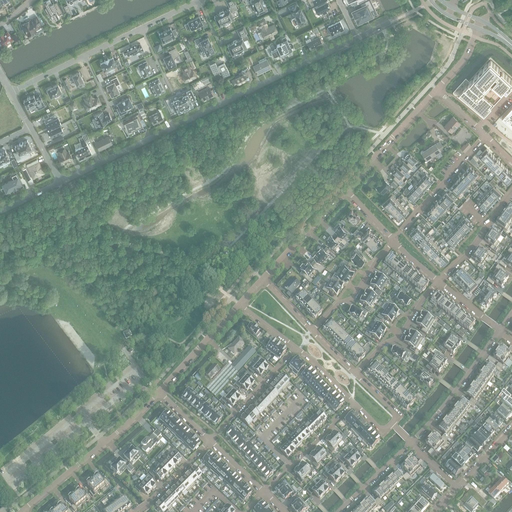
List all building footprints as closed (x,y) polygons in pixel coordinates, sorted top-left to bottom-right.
[(62,12),(57,2),(54,3),(53,2),(52,2),(53,2),(51,3),(49,0),(48,0),(44,3),(47,8),(46,9),(50,16),(51,15),(53,19),(54,20),(57,19),(59,18),(58,15),(62,13),(62,12)] [(231,12),(237,9),(235,4),(236,4),(233,0),(226,0),(229,7),(230,7),(230,9),(229,9),(224,12),(224,11),(219,13),(220,14),(214,16),(219,26),(234,19),(231,12)] [(265,4),(263,0),(250,0),(249,1),(248,0),(240,0),(241,1),(243,0),(244,0),(247,4),(252,2),(257,14),(267,9),(265,4)] [(372,16),(370,12),(374,10),(375,10),(369,0),(367,0),(360,4),(362,7),(354,11),(356,15),(355,15),(356,19),(357,18),(359,22),(365,19),(365,20),(368,18),(372,16)] [(316,6),(314,7),(315,7),(317,13),(321,11),(323,15),(327,13),(326,9),(329,7),(328,4),(328,3),(327,3),(327,1),(326,1),(316,6)] [(307,21),(300,8),(298,10),(295,4),(289,7),(292,13),(293,12),(295,17),(292,19),(291,20),(293,25),(295,25),(298,24),(299,25),(307,21)] [(206,26),(203,20),(201,21),(199,17),(199,16),(198,16),(198,17),(195,18),(192,20),(188,22),(187,22),(188,22),(189,24),(188,24),(189,28),(190,27),(191,29),(191,30),(192,29),(202,24),(204,28),(206,26)] [(30,20),(22,24),(23,26),(22,27),(26,34),(26,35),(27,34),(28,36),(36,32),(37,33),(43,30),(41,26),(36,17),(35,17),(33,19),(33,20),(31,22),(30,20)] [(277,32),(274,24),(267,27),(266,25),(266,24),(267,24),(265,19),(258,23),(260,27),(261,27),(263,30),(261,31),(264,38),(277,32)] [(332,34),(344,29),(340,21),(330,26),(328,27),(329,28),(327,29),(329,34),(331,33),(332,34)] [(244,41),(249,39),(246,33),(247,33),(243,26),(237,29),(240,36),(241,36),(242,38),(237,40),(232,42),(233,42),(228,45),(232,55),(247,47),(244,41)] [(174,35),(177,34),(175,29),(172,31),(171,29),(171,28),(170,28),(167,30),(163,32),(159,34),(159,33),(159,34),(163,41),(163,42),(167,40),(168,41),(171,40),(170,38),(174,36),(174,37),(175,36),(174,36),(174,35)] [(10,42),(13,39),(7,32),(3,35),(3,34),(0,35),(0,37),(0,45),(2,48),(5,45),(6,46),(10,43),(10,42)] [(212,46),(210,42),(208,38),(207,37),(207,38),(202,40),(200,37),(194,40),(196,45),(201,42),(202,46),(201,47),(203,51),(204,50),(207,55),(206,55),(207,55),(210,53),(210,55),(214,53),(213,52),(214,52),(214,51),(212,46)] [(293,46),(293,45),(293,44),(292,43),(291,42),(290,42),(288,43),(287,40),(286,37),(282,38),(284,42),(283,42),(280,44),(286,54),(286,53),(292,51),(292,50),(292,49),(292,48),(293,47),(293,46)] [(322,44),(319,37),(311,41),(310,39),(306,41),(309,47),(309,48),(310,50),(322,44)] [(143,50),(140,43),(137,45),(137,43),(125,49),(125,50),(123,51),(125,55),(127,54),(128,56),(133,54),(133,55),(136,54),(137,55),(141,53),(140,52),(143,50)] [(286,54),(280,44),(277,46),(278,48),(271,52),(274,58),(276,57),(278,56),(279,57),(286,54)] [(173,59),(179,56),(175,48),(169,51),(172,58),(165,61),(166,64),(167,66),(168,68),(176,64),(173,59)] [(112,67),(116,65),(118,69),(122,67),(118,60),(115,62),(113,57),(109,59),(108,59),(104,61),(104,62),(100,63),(104,71),(108,69),(109,71),(110,71),(113,69),(113,68),(112,67)] [(271,68),(269,64),(271,63),(269,58),(253,66),(256,72),(256,73),(257,74),(261,72),(263,71),(263,72),(271,68)] [(462,92),(459,95),(462,98),(463,98),(465,100),(466,101),(468,103),(469,103),(474,108),(475,108),(478,111),(481,113),(481,114),(484,116),(486,114),(487,113),(486,113),(488,111),(489,111),(489,110),(491,108),(492,108),(491,108),(494,105),(494,106),(494,105),(496,103),(497,102),(499,100),(499,99),(501,97),(502,97),(504,94),(509,89),(509,88),(511,86),(511,85),(511,80),(509,77),(508,77),(506,75),(505,74),(503,72),(502,71),(500,69),(499,69),(497,66),(496,66),(494,64),(493,63),(490,61),(488,63),(487,64),(485,66),(485,67),(483,69),(482,69),(482,70),(480,72),(478,75),(478,74),(477,75),(475,77),(474,78),(475,78),(473,80),(472,80),(472,81),(470,83),(469,83),(470,83),(467,86),(467,85),(467,86),(465,88),(464,89),(462,92)] [(138,66),(135,67),(137,71),(140,70),(142,73),(139,75),(141,79),(144,77),(152,73),(150,69),(148,65),(146,62),(138,66)] [(230,74),(226,67),(224,63),(217,66),(215,62),(210,65),(214,74),(219,72),(220,74),(222,73),(223,77),(230,74)] [(196,77),(192,70),(191,71),(188,66),(182,69),(184,72),(185,73),(182,75),(183,76),(182,77),(184,81),(185,80),(186,82),(196,77)] [(251,77),(247,67),(241,70),(242,71),(238,73),(240,75),(235,78),(231,80),(233,85),(237,83),(238,83),(246,79),(246,80),(251,77)] [(84,82),(79,72),(77,73),(76,73),(72,76),(77,86),(84,82)] [(210,82),(207,76),(202,79),(204,85),(210,82)] [(119,93),(116,86),(119,84),(116,77),(111,80),(112,83),(106,86),(108,90),(109,93),(110,92),(112,96),(119,93)] [(163,88),(163,87),(161,83),(160,83),(158,79),(149,83),(156,96),(164,92),(163,88)] [(61,92),(58,84),(47,89),(51,97),(54,96),(55,98),(59,96),(58,94),(61,92)] [(213,95),(210,90),(209,88),(199,93),(202,100),(209,97),(213,95)] [(193,105),(191,101),(196,99),(191,90),(186,92),(187,94),(182,97),(183,98),(179,100),(178,99),(173,101),(174,104),(172,105),(174,110),(177,109),(178,112),(183,109),(184,110),(188,108),(188,107),(193,105)] [(45,106),(40,95),(35,98),(34,96),(30,97),(27,98),(28,99),(24,100),(27,108),(28,108),(29,110),(36,106),(38,110),(45,106)] [(97,98),(94,99),(92,98),(90,95),(84,98),(89,108),(88,108),(89,109),(100,104),(97,98)] [(133,105),(129,97),(117,103),(119,107),(117,109),(120,115),(123,114),(121,111),(133,105)] [(511,107),(502,118),(511,127),(511,107)] [(112,119),(109,113),(104,115),(102,112),(94,115),(99,127),(107,123),(107,122),(112,119)] [(163,119),(160,112),(149,117),(153,124),(159,121),(160,121),(163,119)] [(142,127),(139,120),(141,119),(138,113),(131,117),(132,118),(123,123),(125,127),(124,127),(129,134),(142,127)] [(452,132),(460,123),(453,117),(445,126),(452,132)] [(48,122),(46,124),(48,127),(47,127),(48,128),(49,129),(49,130),(60,125),(61,124),(58,118),(54,120),(53,118),(47,120),(48,122)] [(49,129),(48,130),(49,132),(48,133),(49,133),(51,136),(57,134),(62,131),(60,125),(49,130),(49,129)] [(89,140),(86,134),(82,136),(84,139),(80,141),(82,146),(75,150),(79,159),(84,157),(87,155),(91,153),(87,144),(86,144),(85,142),(89,140)] [(112,144),(108,136),(95,143),(98,148),(99,151),(104,148),(111,144),(112,145),(112,144)] [(29,152),(31,151),(30,149),(31,148),(27,140),(15,146),(17,151),(13,153),(17,160),(21,158),(20,157),(28,153),(29,152)] [(443,156),(438,149),(442,146),(440,142),(437,143),(437,144),(436,145),(435,144),(426,150),(426,151),(422,154),(427,161),(436,155),(439,158),(443,156)] [(72,159),(69,151),(66,152),(64,148),(58,151),(60,155),(58,156),(61,164),(72,159)] [(480,155),(477,158),(481,162),(483,160),(487,156),(489,158),(493,155),(491,153),(491,152),(487,148),(483,152),(482,152),(479,154),(480,155)] [(5,161),(9,159),(5,151),(0,153),(0,163),(1,163),(2,165),(6,163),(5,161)] [(406,157),(405,158),(409,161),(406,164),(411,167),(410,168),(414,171),(417,167),(414,164),(417,160),(409,153),(409,154),(407,154),(406,156),(406,157)] [(487,156),(483,160),(489,166),(497,159),(496,158),(496,159),(493,155),(489,158),(487,156)] [(497,159),(489,166),(493,170),(501,163),(500,163),(501,162),(497,159)] [(400,164),(399,165),(402,168),(400,171),(404,175),(408,178),(411,174),(407,171),(410,168),(411,167),(406,164),(403,160),(402,162),(400,164)] [(44,173),(39,162),(28,168),(29,170),(30,169),(30,171),(29,171),(32,176),(31,176),(33,179),(36,177),(44,173)] [(501,163),(493,170),(497,174),(505,167),(501,163)] [(393,172),(392,172),(396,175),(393,178),(395,180),(394,181),(398,185),(399,184),(400,184),(401,185),(403,183),(404,182),(401,178),(404,175),(400,171),(396,167),(396,168),(394,168),(393,170),(393,172)] [(470,167),(466,171),(474,179),(475,180),(479,175),(475,171),(473,169),(470,167)] [(505,167),(497,174),(503,180),(507,176),(505,174),(509,171),(508,170),(506,168),(505,167)] [(464,173),(462,175),(470,183),(474,179),(466,171),(464,173)] [(507,176),(503,180),(507,184),(508,183),(509,184),(511,181),(511,179),(511,173),(511,172),(511,173),(509,171),(505,174),(507,176)] [(425,172),(421,177),(422,178),(429,184),(431,182),(433,180),(431,178),(429,176),(425,172)] [(21,184),(16,174),(12,176),(13,180),(3,185),(6,192),(13,188),(14,190),(18,187),(17,186),(21,184)] [(460,177),(458,179),(467,187),(470,183),(462,175),(460,177)] [(418,182),(426,189),(427,187),(429,185),(429,184),(422,178),(418,182)] [(454,183),(454,184),(463,191),(463,192),(468,188),(467,187),(458,179),(456,182),(455,183),(454,183)] [(383,193),(390,186),(391,186),(384,180),(377,188),(383,194),(384,194),(383,193)] [(416,180),(412,185),(413,185),(422,193),(424,191),(426,189),(418,182),(416,180)] [(454,184),(450,188),(459,196),(463,191),(454,184)] [(410,189),(409,190),(418,197),(420,195),(422,193),(413,185),(410,189)] [(489,190),(488,190),(497,198),(501,193),(492,186),(489,190)] [(409,188),(405,193),(409,197),(411,199),(414,201),(418,197),(409,190),(410,189),(409,188)] [(488,189),(483,194),(484,194),(493,202),(496,198),(497,198),(488,190),(489,190),(488,189)] [(446,192),(442,197),(450,203),(450,204),(450,205),(455,200),(446,192)] [(484,194),(481,199),(489,206),(493,202),(484,194)] [(392,195),(383,204),(387,208),(396,199),(392,195)] [(439,201),(438,201),(446,208),(450,204),(450,203),(442,197),(439,201)] [(396,199),(387,208),(391,212),(400,204),(396,199)] [(481,199),(477,203),(485,211),(489,206),(481,199)] [(435,205),(442,212),(444,214),(448,209),(446,208),(438,201),(435,205)] [(400,204),(391,212),(393,214),(395,216),(404,208),(400,204)] [(434,205),(431,209),(438,216),(442,212),(435,205),(434,205)] [(404,208),(395,216),(399,221),(402,218),(404,216),(408,212),(404,208)] [(429,216),(426,219),(432,225),(434,222),(435,221),(434,220),(438,216),(431,209),(431,210),(427,214),(429,216)] [(360,218),(354,213),(351,210),(349,213),(347,216),(355,224),(360,218)] [(507,210),(503,214),(511,220),(511,221),(511,220),(511,213),(507,210)] [(500,219),(508,225),(511,221),(511,220),(503,214),(501,218),(500,219)] [(463,216),(459,221),(460,221),(468,229),(472,225),(472,224),(463,216)] [(500,219),(496,224),(504,229),(502,232),(505,233),(507,231),(510,226),(508,225),(500,219)] [(460,221),(456,225),(464,233),(468,229),(460,221)] [(412,231),(410,234),(414,238),(421,231),(420,229),(421,228),(418,224),(415,227),(416,228),(415,229),(414,228),(411,231),(412,231)] [(335,230),(339,234),(337,237),(346,246),(349,243),(347,241),(348,241),(343,237),(348,233),(339,225),(338,227),(335,230)] [(456,225),(452,229),(460,237),(464,233),(456,225)] [(365,241),(373,234),(369,229),(364,234),(361,237),(365,241)] [(452,229),(448,234),(449,235),(449,234),(457,241),(460,237),(452,229)] [(492,230),(488,235),(488,236),(489,235),(497,242),(501,237),(505,240),(507,237),(501,233),(499,235),(492,230)] [(421,231),(414,238),(416,240),(418,242),(425,235),(421,231)] [(425,235),(418,242),(420,244),(422,246),(429,239),(430,238),(432,236),(428,232),(425,235)] [(377,238),(373,234),(365,241),(369,246),(377,238)] [(449,235),(445,239),(453,246),(457,241),(449,234),(449,235)] [(328,238),(326,240),(335,249),(339,244),(342,247),(344,248),(346,246),(337,237),(334,239),(330,235),(330,236),(327,238),(328,238)] [(485,240),(492,246),(490,248),(496,252),(498,249),(496,248),(499,243),(497,242),(489,235),(488,236),(486,236),(485,238),(485,240)] [(379,246),(380,244),(382,242),(380,240),(378,238),(377,238),(369,246),(368,247),(373,251),(375,249),(376,249),(379,247),(379,246)] [(422,246),(421,247),(423,249),(425,251),(434,242),(430,238),(429,239),(422,246)] [(434,242),(425,251),(429,255),(438,246),(434,242)] [(438,246),(429,255),(431,257),(433,259),(434,259),(434,258),(441,251),(441,252),(442,251),(438,246)] [(336,255),(328,248),(325,250),(321,247),(319,249),(317,251),(325,259),(326,260),(326,259),(330,255),(333,258),(336,255)] [(364,260),(359,254),(361,252),(360,251),(358,248),(357,247),(354,250),(356,252),(351,257),(357,263),(359,265),(360,264),(361,265),(364,262),(364,261),(364,260)] [(479,249),(475,253),(484,260),(488,255),(492,258),(494,255),(488,251),(486,254),(479,249)] [(321,263),(325,259),(317,251),(316,253),(313,255),(313,256),(317,260),(315,262),(323,269),(326,267),(321,263)] [(441,251),(434,258),(434,259),(437,262),(437,263),(445,256),(441,252),(441,251)] [(389,267),(396,258),(394,256),(391,254),(387,258),(386,259),(385,260),(385,261),(384,263),(389,267)] [(484,260),(475,254),(474,254),(471,257),(472,258),(472,259),(479,264),(477,267),(483,271),(485,268),(481,265),(484,260)] [(445,256),(437,263),(442,267),(444,265),(445,266),(448,263),(447,262),(449,260),(445,256)] [(354,270),(347,265),(349,262),(344,258),(342,261),(344,263),(341,268),(340,268),(351,275),(352,273),(354,270)] [(399,261),(396,259),(396,258),(389,267),(394,271),(401,263),(399,261)] [(500,262),(499,264),(500,265),(505,268),(507,265),(511,269),(511,261),(508,259),(504,263),(501,261),(500,262)] [(323,269),(315,262),(313,265),(308,261),(306,264),(304,265),(312,273),(316,269),(320,272),(323,269)] [(400,275),(407,267),(404,265),(402,263),(401,263),(394,271),(400,276),(401,275),(400,275)] [(308,277),(312,273),(304,265),(303,267),(300,270),(304,274),(302,276),(310,284),(312,281),(308,277)] [(495,275),(495,276),(505,283),(507,281),(507,280),(509,277),(501,272),(503,270),(499,267),(498,266),(495,269),(499,271),(495,275)] [(349,277),(351,275),(340,268),(341,268),(340,267),(336,272),(335,271),(333,274),(338,278),(340,275),(347,280),(347,279),(348,280),(350,277),(349,277)] [(406,279),(412,271),(409,269),(407,267),(400,275),(401,275),(406,279)] [(459,273),(454,278),(458,282),(465,275),(467,274),(463,269),(459,273)] [(417,276),(418,276),(418,275),(415,273),(415,274),(412,272),(412,271),(406,279),(411,284),(417,276)] [(343,286),(336,281),(338,278),(333,274),(331,278),(332,278),(328,283),(340,291),(341,289),(343,286)] [(390,280),(385,276),(383,279),(377,275),(377,276),(376,275),(375,278),(373,280),(384,287),(387,282),(388,282),(390,280)] [(465,275),(458,282),(462,286),(469,279),(465,275)] [(487,280),(487,281),(487,282),(492,285),(494,282),(501,288),(503,285),(504,285),(505,283),(495,276),(495,275),(494,275),(491,279),(491,280),(489,278),(487,280)] [(423,280),(424,280),(423,279),(420,277),(420,278),(418,276),(417,276),(411,284),(416,288),(423,280)] [(469,279),(462,286),(466,290),(473,283),(473,284),(475,282),(471,277),(469,279)] [(291,294),(300,285),(293,279),(285,288),(287,290),(285,292),(287,293),(289,291),(291,294)] [(381,292),(384,287),(373,280),(372,282),(370,285),(370,286),(377,290),(375,293),(380,296),(382,293),(381,292)] [(425,288),(428,284),(425,282),(423,280),(416,288),(415,290),(420,294),(422,292),(423,291),(425,289),(425,288)] [(340,291),(328,283),(325,288),(324,287),(322,290),(327,294),(329,291),(336,296),(338,293),(340,291)] [(470,295),(477,288),(473,284),(473,283),(466,290),(470,295)] [(486,283),(484,286),(488,289),(486,291),(484,294),(487,296),(492,299),(492,300),(493,300),(493,299),(495,299),(496,297),(496,295),(497,295),(489,290),(491,287),(487,284),(486,283)] [(300,304),(309,295),(305,290),(296,299),(298,302),(300,304)] [(410,302),(404,296),(406,294),(401,290),(399,293),(400,293),(395,298),(400,303),(403,305),(406,307),(406,306),(408,306),(410,304),(410,303),(410,302)] [(380,296),(375,293),(373,296),(366,292),(364,295),(363,297),(374,303),(377,298),(378,299),(380,296)] [(437,305),(443,297),(441,295),(438,293),(434,297),(433,297),(432,299),(432,300),(430,302),(435,306),(437,305)] [(305,309),(314,300),(309,295),(300,304),(299,304),(300,304),(302,307),(303,306),(305,309)] [(483,302),(481,304),(482,305),(482,306),(484,308),(486,308),(492,300),(492,299),(487,296),(486,298),(485,297),(485,298),(482,302),(483,302)] [(370,308),(374,303),(363,297),(362,299),(360,302),(366,306),(364,309),(370,312),(372,309),(370,308)] [(442,309),(449,301),(446,299),(443,297),(437,305),(442,309)] [(317,307),(319,306),(319,305),(314,300),(305,309),(307,311),(310,314),(317,307)] [(398,312),(391,307),(393,305),(388,301),(386,304),(387,305),(383,310),(384,311),(384,310),(395,317),(396,316),(398,313),(398,312)] [(448,313),(454,306),(452,304),(449,302),(449,301),(442,309),(448,313)] [(453,318),(459,310),(456,308),(454,306),(448,313),(453,318)] [(321,313),(322,312),(317,307),(310,314),(312,316),(314,319),(318,316),(319,316),(321,314),(321,313)] [(365,315),(367,312),(362,309),(360,312),(352,307),(352,308),(350,308),(349,311),(349,313),(352,315),(355,317),(359,320),(362,314),(365,315)] [(393,319),(395,317),(384,310),(384,311),(381,315),(379,314),(377,317),(382,321),(384,318),(391,323),(391,322),(393,319)] [(458,323),(465,314),(462,311),(462,312),(459,310),(453,318),(458,322),(457,323),(458,323)] [(432,326),(437,318),(432,315),(430,318),(424,314),(423,314),(421,317),(420,319),(432,326)] [(463,327),(471,318),(468,316),(467,317),(465,315),(465,314),(458,323),(463,327)] [(475,323),(472,321),(470,319),(471,318),(463,327),(463,328),(464,327),(469,331),(469,330),(471,330),(473,328),(472,327),(475,323)] [(386,330),(379,325),(381,323),(376,319),(374,322),(374,323),(371,328),(372,328),(382,335),(383,334),(384,334),(386,331),(385,331),(386,330)] [(427,334),(432,326),(420,319),(419,321),(418,321),(417,323),(417,324),(423,328),(421,331),(427,334)] [(335,325),(330,321),(328,324),(325,326),(323,329),(327,333),(335,325)] [(339,329),(341,328),(336,324),(336,323),(335,325),(327,333),(328,332),(332,336),(339,329)] [(259,332),(257,329),(254,326),(254,327),(251,325),(247,329),(255,336),(257,337),(260,333),(259,332)] [(382,335),(372,328),(369,333),(367,332),(365,335),(370,338),(371,336),(379,341),(379,340),(381,337),(382,335)] [(336,341),(343,333),(339,329),(332,336),(334,338),(334,339),(336,341)] [(420,345),(425,336),(420,333),(418,336),(412,332),(412,333),(410,336),(409,338),(420,345)] [(348,338),(343,333),(336,341),(338,344),(339,343),(341,345),(348,338)] [(461,344),(455,339),(457,336),(453,333),(446,341),(457,349),(459,347),(461,344)] [(233,355),(245,343),(239,337),(228,349),(231,352),(228,355),(232,358),(234,356),(233,355)] [(353,341),(349,337),(348,337),(348,338),(341,345),(345,349),(353,341)] [(415,353),(420,345),(409,338),(407,340),(407,339),(405,342),(406,342),(405,343),(412,347),(410,350),(415,353)] [(273,340),(266,349),(270,353),(277,344),(273,340)] [(350,353),(358,344),(354,340),(353,341),(345,349),(347,351),(349,353),(350,353)] [(457,349),(446,341),(448,343),(444,348),(442,346),(440,349),(445,353),(447,350),(453,355),(456,351),(455,351),(457,349)] [(277,344),(270,353),(275,356),(281,347),(277,344)] [(361,350),(363,348),(362,348),(358,344),(350,353),(352,355),(354,357),(361,350)] [(215,397),(256,352),(250,347),(249,346),(235,361),(233,364),(231,366),(228,363),(220,372),(206,388),(215,397)] [(511,354),(511,347),(508,351),(501,346),(498,352),(507,358),(509,355),(510,353),(511,354)] [(275,356),(274,357),(279,360),(286,351),(281,347),(275,356)] [(409,356),(411,353),(405,350),(403,352),(396,348),(395,349),(394,349),(392,352),(392,353),(392,354),(395,356),(398,358),(404,361),(407,355),(409,356)] [(364,357),(364,355),(365,354),(361,350),(354,357),(353,358),(355,360),(358,362),(360,360),(361,359),(362,359),(364,357)] [(441,358),(443,355),(439,352),(436,354),(438,356),(434,361),(443,368),(447,363),(441,358)] [(507,358),(498,352),(494,357),(505,365),(509,360),(507,358)] [(265,361),(261,357),(258,359),(255,363),(264,372),(265,371),(268,368),(263,363),(265,361)] [(293,371),(300,362),(297,359),(296,358),(294,361),(293,360),(290,363),(291,364),(288,367),(292,371),(293,371)] [(443,368),(434,361),(430,366),(428,365),(426,368),(431,372),(433,369),(439,373),(441,370),(443,368)] [(296,376),(305,366),(300,362),(293,371),(292,371),(292,372),(296,376)] [(372,375),(381,366),(376,362),(372,366),(370,369),(367,371),(372,376),(372,375)] [(264,372),(255,363),(251,367),(249,370),(253,374),(255,372),(260,376),(261,376),(263,373),(264,372)] [(492,375),(496,369),(499,372),(501,369),(496,366),(495,368),(489,364),(485,369),(492,375)] [(215,375),(220,370),(214,365),(210,369),(211,369),(205,375),(210,379),(214,375),(215,375)] [(384,371),(385,370),(381,366),(372,375),(376,379),(377,379),(384,371)] [(305,380),(313,373),(309,369),(301,376),(305,380)] [(433,381),(426,376),(428,373),(424,369),(421,372),(424,374),(420,379),(429,387),(431,384),(433,381)] [(494,376),(492,375),(485,369),(481,374),(490,381),(494,376)] [(380,384),(388,375),(384,371),(377,379),(379,381),(378,382),(380,384)] [(254,383),(249,378),(251,376),(247,372),(244,375),(241,378),(241,379),(242,380),(250,387),(251,386),(254,383)] [(316,377),(316,378),(317,377),(313,373),(305,380),(304,381),(308,385),(316,377)] [(490,381),(481,374),(478,379),(487,386),(490,381)] [(291,384),(281,375),(279,378),(277,379),(287,388),(291,384)] [(385,387),(393,379),(388,375),(380,384),(383,386),(385,387)] [(312,389),(320,381),(316,378),(316,377),(308,385),(312,389)] [(237,383),(235,385),(239,389),(241,387),(246,391),(247,391),(249,389),(249,388),(250,387),(242,380),(241,379),(240,378),(237,382),(237,383)] [(287,388),(277,379),(277,380),(275,382),(274,383),(282,391),(283,392),(287,388)] [(397,384),(397,383),(393,379),(385,387),(389,391),(390,392),(397,384)] [(487,386),(478,379),(474,384),(483,391),(487,386)] [(316,393),(324,384),(322,382),(321,383),(320,381),(312,389),(316,393)] [(282,391),(274,383),(273,384),(272,386),(270,387),(270,388),(271,388),(278,395),(282,391)] [(402,388),(403,387),(398,383),(397,383),(397,384),(390,392),(392,394),(394,396),(402,388)] [(319,397),(327,389),(326,388),(327,387),(324,384),(316,393),(319,397)] [(483,391),(474,384),(471,389),(480,396),(483,391)] [(232,391),(229,395),(236,402),(237,401),(240,398),(235,394),(237,391),(233,387),(230,390),(232,391)] [(271,388),(270,388),(267,392),(275,399),(278,395),(271,388)] [(398,400),(406,392),(402,388),(394,396),(396,398),(398,400)] [(184,395),(181,399),(184,401),(185,400),(186,401),(193,392),(189,389),(188,390),(186,392),(185,392),(183,395),(184,395)] [(331,393),(327,389),(319,397),(318,398),(322,402),(324,400),(331,393)] [(476,401),(480,396),(471,389),(470,389),(467,395),(472,398),(470,401),(475,404),(477,402),(476,401)] [(504,389),(501,392),(502,392),(507,397),(503,400),(511,408),(511,401),(509,398),(511,396),(504,389)] [(193,392),(186,401),(190,405),(198,396),(193,392)] [(275,399),(267,392),(263,396),(271,403),(272,404),(276,400),(275,399)] [(328,403),(336,396),(332,392),(331,393),(324,400),(328,403)] [(410,397),(411,396),(406,392),(398,400),(400,402),(401,402),(402,404),(403,404),(410,397)] [(223,398),(221,400),(225,404),(227,402),(232,406),(233,406),(235,404),(236,402),(229,395),(225,399),(223,398)] [(198,396),(190,405),(195,408),(202,399),(198,396)] [(271,403),(263,396),(260,400),(267,407),(268,408),(272,404),(271,403)] [(331,408),(339,400),(336,396),(328,403),(328,404),(327,405),(331,408)] [(413,403),(413,402),(414,401),(410,397),(403,404),(402,404),(402,405),(404,407),(406,409),(410,406),(411,406),(413,403)] [(202,399),(195,408),(199,412),(206,403),(202,399)] [(267,407),(260,400),(256,404),(264,411),(267,407)] [(335,412),(343,404),(339,400),(331,408),(335,412)] [(472,408),(475,404),(470,401),(468,404),(463,400),(459,405),(459,404),(458,405),(466,411),(471,406),(472,408)] [(199,412),(198,412),(201,415),(201,414),(203,416),(210,406),(206,403),(199,412)] [(264,411),(256,404),(253,408),(252,408),(259,414),(260,415),(264,411)] [(511,415),(506,411),(508,409),(503,404),(501,407),(502,408),(497,412),(501,415),(500,416),(503,419),(503,418),(507,421),(511,415)] [(466,411),(458,405),(455,409),(463,417),(467,412),(466,411)] [(210,406),(203,416),(204,417),(206,419),(214,410),(210,406)] [(252,408),(253,408),(252,407),(251,408),(248,411),(256,418),(259,414),(252,408)] [(463,417),(455,409),(451,414),(460,421),(463,417)] [(214,410),(206,419),(209,422),(209,421),(211,422),(218,414),(218,413),(214,410)] [(256,418),(248,411),(244,415),(252,422),(256,418)] [(164,424),(171,416),(167,412),(164,414),(163,414),(161,416),(162,417),(159,419),(164,423),(164,424)] [(326,420),(319,412),(315,416),(322,424),(326,420)] [(348,424),(356,417),(352,413),(344,420),(348,424)] [(218,414),(211,422),(213,424),(212,424),(215,426),(217,423),(218,424),(220,421),(220,420),(222,418),(218,414)] [(460,421),(451,414),(447,419),(455,425),(456,426),(460,421)] [(503,421),(495,414),(494,415),(489,420),(499,428),(503,424),(502,423),(503,421)] [(167,428),(175,420),(174,419),(174,418),(172,415),(171,416),(164,424),(164,423),(163,424),(167,428)] [(252,422),(244,415),(243,416),(241,419),(248,426),(252,422)] [(322,424),(315,416),(311,420),(318,428),(320,426),(322,424)] [(10,480),(76,430),(66,417),(0,468),(10,480)] [(352,428),(360,420),(356,417),(348,424),(352,428)] [(455,425),(447,419),(443,423),(451,430),(455,425)] [(171,432),(179,424),(178,422),(175,420),(167,428),(171,432)] [(318,428),(311,420),(307,424),(315,431),(318,428)] [(354,434),(364,424),(360,420),(352,428),(350,430),(354,434)] [(499,428),(489,420),(485,424),(494,432),(494,431),(495,431),(496,431),(499,428)] [(315,431),(307,424),(306,423),(303,427),(310,434),(310,435),(311,435),(315,431)] [(451,430),(443,423),(443,424),(439,429),(445,434),(443,436),(447,440),(449,438),(450,437),(448,436),(452,430),(451,430)] [(176,435),(183,428),(184,428),(184,427),(181,425),(179,424),(171,432),(175,436),(176,435)] [(359,437),(368,428),(364,424),(354,434),(358,438),(359,437)] [(494,432),(485,424),(481,428),(490,437),(494,432)] [(303,427),(301,425),(297,429),(307,439),(309,436),(310,435),(310,434),(303,427)] [(239,431),(240,430),(236,426),(226,435),(228,437),(230,439),(239,431)] [(180,439),(187,432),(184,428),(183,428),(176,435),(180,439)] [(363,441),(371,432),(368,428),(359,437),(362,441),(363,441)] [(490,437),(481,428),(481,429),(478,433),(487,442),(490,439),(489,438),(490,437)] [(307,439),(297,429),(293,433),(294,434),(302,442),(304,441),(307,439)] [(233,443),(242,435),(239,431),(230,439),(231,440),(233,443)] [(184,444),(192,436),(192,435),(190,432),(189,433),(188,432),(187,432),(180,439),(179,440),(184,444)] [(367,444),(375,436),(371,432),(363,441),(362,441),(366,446),(367,444)] [(345,440),(341,435),(339,438),(334,433),(330,437),(338,445),(342,441),(343,442),(345,440)] [(445,443),(447,440),(443,436),(440,439),(435,433),(430,438),(440,447),(445,443)] [(487,442),(478,433),(477,433),(478,434),(477,434),(476,434),(475,436),(473,439),(482,447),(484,445),(487,442)] [(150,450),(157,443),(158,444),(160,441),(159,440),(152,434),(147,441),(145,439),(143,441),(144,442),(141,444),(143,446),(141,449),(145,452),(149,448),(150,450)] [(294,434),(290,438),(291,438),(299,446),(302,444),(301,443),(302,442),(294,434)] [(237,447),(246,439),(242,435),(233,443),(235,446),(236,445),(237,447)] [(189,447),(196,440),(197,439),(194,436),(193,437),(192,436),(184,444),(188,448),(189,447)] [(376,442),(379,440),(375,436),(367,444),(371,448),(374,445),(375,446),(377,443),(376,442)] [(338,445),(330,437),(325,441),(330,446),(328,449),(332,453),(334,451),(333,450),(338,445)] [(291,438),(287,442),(288,443),(295,450),(295,449),(296,448),(297,449),(299,446),(291,438)] [(440,447),(430,438),(426,443),(429,445),(432,448),(428,453),(430,455),(434,451),(436,452),(440,447)] [(249,444),(249,443),(246,439),(237,447),(238,448),(238,449),(240,451),(241,451),(241,450),(249,444)] [(482,447),(473,439),(469,442),(468,441),(465,444),(471,449),(473,448),(478,452),(482,447)] [(193,451),(200,444),(196,440),(189,447),(193,451)] [(288,443),(284,446),(284,447),(291,454),(296,450),(295,449),(295,450),(288,443)] [(245,454),(252,448),(249,444),(241,450),(241,451),(245,454)] [(284,447),(284,446),(283,446),(279,450),(287,458),(291,454),(284,447)] [(360,459),(354,453),(356,451),(352,447),(350,449),(351,450),(347,455),(356,464),(357,462),(358,463),(360,461),(360,460),(360,459)] [(474,455),(465,447),(460,452),(469,460),(474,455)] [(132,448),(124,456),(130,462),(138,453),(139,455),(141,452),(137,448),(135,450),(132,448)] [(247,459),(256,452),(252,448),(245,454),(246,456),(245,457),(247,459)] [(330,455),(326,451),(323,453),(318,448),(318,449),(317,448),(314,450),(315,451),(314,453),(321,460),(326,456),(327,457),(330,455)] [(181,460),(176,455),(178,453),(174,449),(171,451),(172,451),(168,455),(170,457),(177,464),(181,460)] [(259,456),(256,452),(247,459),(249,462),(250,461),(252,463),(259,456)] [(469,460),(460,452),(456,456),(465,464),(469,460)] [(207,465),(214,457),(210,453),(208,455),(207,455),(204,457),(205,458),(203,461),(207,465)] [(321,460),(314,453),(310,456),(310,457),(314,462),(312,464),(316,468),(319,466),(317,464),(321,460)] [(264,459),(265,458),(261,454),(259,456),(252,463),(255,467),(264,459)] [(356,464),(347,455),(342,459),(341,457),(339,460),(343,464),(345,462),(351,468),(352,468),(355,466),(354,465),(356,464)] [(210,469),(218,461),(217,460),(218,459),(215,456),(214,457),(207,465),(206,465),(210,469)] [(465,464),(456,456),(452,460),(461,469),(465,464)] [(177,464),(170,457),(166,461),(173,468),(175,466),(177,464)] [(419,466),(423,462),(420,460),(416,464),(411,458),(406,462),(415,472),(420,468),(419,466)] [(119,459),(111,468),(117,474),(125,465),(119,459)] [(267,463),(264,459),(255,467),(259,471),(267,463)] [(173,468),(166,461),(165,460),(160,464),(169,473),(172,471),(171,470),(173,468)] [(461,469),(452,460),(445,467),(456,476),(459,473),(458,472),(461,469)] [(214,473),(222,465),(218,461),(210,469),(209,470),(214,474),(215,474),(214,473)] [(270,468),(272,466),(268,462),(267,463),(259,471),(262,475),(270,468)] [(344,475),(338,468),(340,466),(336,462),(334,464),(336,466),(331,470),(340,479),(341,478),(342,478),(344,476),(344,475)] [(408,479),(415,472),(406,462),(401,467),(407,473),(404,475),(408,479)] [(169,473),(160,464),(156,469),(165,477),(167,475),(169,473)] [(314,471),(310,466),(307,469),(303,464),(298,468),(306,476),(311,472),(312,473),(314,471)] [(219,476),(227,469),(227,468),(225,465),(224,466),(222,465),(214,473),(215,474),(219,477),(220,477),(219,476)] [(481,471),(484,474),(489,469),(486,466),(481,471)] [(201,475),(194,468),(191,470),(190,472),(197,479),(201,475)] [(266,479),(274,472),(270,468),(262,475),(266,479)] [(306,476),(298,468),(294,472),(294,473),(299,477),(296,480),(301,484),(303,482),(302,481),(306,476)] [(165,477),(156,469),(152,472),(151,471),(149,474),(153,478),(156,476),(161,481),(165,477)] [(224,480),(231,473),(227,469),(219,476),(220,477),(224,480)] [(331,470),(330,469),(326,473),(325,472),(323,475),(327,479),(329,477),(335,483),(340,479),(331,470)] [(402,477),(397,471),(392,476),(398,483),(403,478),(406,482),(408,479),(404,475),(402,477)] [(197,479),(190,472),(188,474),(186,475),(194,483),(197,479)] [(228,484),(235,477),(231,473),(224,480),(227,484),(228,484)] [(109,484),(105,479),(103,481),(97,475),(92,479),(100,489),(99,489),(100,490),(106,485),(106,486),(109,484)] [(155,486),(150,481),(152,479),(148,475),(146,477),(141,482),(142,483),(142,482),(151,491),(152,489),(153,490),(156,487),(155,487),(155,486)] [(194,483),(186,475),(185,477),(182,479),(191,488),(195,484),(194,483)] [(444,485),(434,475),(430,480),(440,490),(444,485)] [(398,483),(392,476),(387,480),(394,488),(399,483),(398,483)] [(231,489),(239,481),(235,477),(228,484),(227,484),(226,486),(230,490),(231,489)] [(328,490),(322,484),(325,482),(321,477),(320,477),(318,479),(320,481),(315,486),(316,486),(324,494),(325,493),(326,494),(329,491),(328,491),(328,490)] [(499,483),(495,487),(500,492),(509,483),(503,478),(499,483)] [(100,489),(92,479),(87,483),(92,490),(89,492),(93,497),(96,495),(94,493),(99,489),(100,489)] [(191,488),(182,479),(181,481),(181,480),(178,483),(179,483),(186,491),(187,492),(191,488)] [(282,487),(277,491),(281,496),(291,487),(285,480),(280,484),(282,487)] [(394,488),(387,480),(383,485),(391,493),(395,488),(394,488)] [(235,493),(243,485),(239,481),(231,489),(235,493)] [(151,491),(142,482),(142,483),(138,487),(137,485),(135,488),(139,492),(141,490),(146,495),(147,495),(147,496),(150,493),(149,492),(151,491)] [(186,491),(179,483),(175,487),(182,494),(186,491)] [(238,498),(247,489),(248,488),(245,485),(245,486),(243,485),(235,493),(238,495),(237,496),(238,498)] [(391,493),(383,485),(378,489),(385,495),(384,495),(386,497),(391,493)] [(437,495),(432,490),(434,489),(430,485),(423,492),(432,501),(437,495)] [(316,486),(312,490),(309,488),(307,490),(311,495),(313,492),(319,499),(324,494),(316,486)] [(500,492),(495,487),(493,489),(490,486),(488,489),(491,491),(491,492),(489,494),(494,499),(496,497),(500,492)] [(182,494),(175,487),(174,488),(173,488),(171,491),(178,498),(182,494)] [(291,487),(281,496),(285,500),(290,495),(292,498),(296,494),(291,487)] [(247,499),(250,496),(249,495),(251,493),(247,489),(238,498),(243,502),(247,498),(247,499)] [(385,495),(378,489),(373,493),(378,498),(375,500),(380,505),(382,502),(380,500),(384,495),(385,495)] [(91,499),(87,494),(84,496),(79,490),(73,494),(81,503),(86,499),(88,501),(91,499)] [(168,493),(167,495),(174,502),(175,502),(178,498),(171,491),(169,493),(168,493)] [(482,507),(486,503),(476,494),(474,497),(473,496),(473,495),(470,492),(462,500),(465,504),(466,503),(467,504),(464,507),(469,511),(475,511),(475,510),(478,507),(477,505),(478,503),(482,507)] [(81,503),(73,494),(68,498),(73,505),(71,507),(75,511),(77,509),(82,504),(81,503)] [(166,496),(163,499),(171,507),(172,506),(175,503),(175,502),(174,502),(167,495),(166,496)] [(294,511),(304,503),(298,496),(294,500),(296,503),(292,506),(291,507),(293,510),(294,511)] [(124,497),(118,500),(125,510),(127,508),(130,506),(128,502),(129,501),(126,498),(125,499),(124,497)] [(429,505),(423,499),(421,497),(417,501),(418,503),(425,509),(429,505)] [(380,505),(375,500),(373,503),(369,498),(364,503),(372,511),(376,506),(377,507),(380,505)] [(163,499),(159,502),(169,511),(173,507),(172,506),(171,507),(163,499)] [(118,500),(114,504),(119,511),(121,511),(125,510),(118,500)] [(489,511),(496,503),(492,500),(486,507),(489,511)] [(156,506),(158,509),(157,509),(159,511),(161,511),(167,511),(169,511),(159,502),(158,503),(156,506)] [(263,502),(253,511),(260,511),(266,507),(265,506),(265,505),(263,502)] [(304,511),(308,507),(304,503),(294,511),(295,511),(303,511),(304,511)] [(370,511),(372,511),(364,503),(359,507),(364,511),(370,511)] [(422,511),(425,509),(418,503),(415,507),(420,511),(422,511)]
